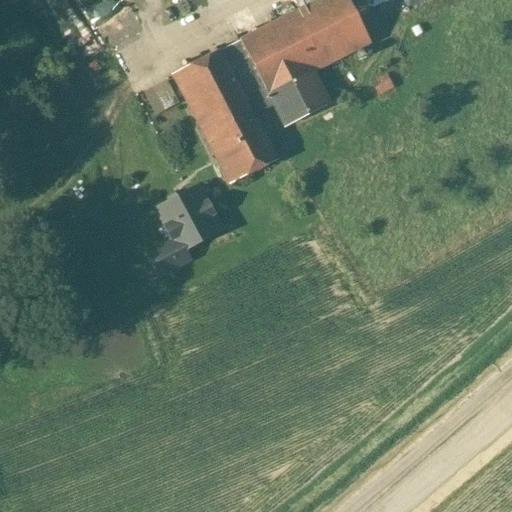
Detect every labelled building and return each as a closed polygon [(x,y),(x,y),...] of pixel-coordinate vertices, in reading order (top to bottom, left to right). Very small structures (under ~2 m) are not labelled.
[(348,0),(318,0),(220,49),(256,114),(275,106),(284,127),(331,102),(314,70),(367,42),(348,0)] [(276,158),(256,114),(220,49),(171,74),(228,184),(276,158)] [(386,74),(370,83),(378,97),(394,89),(386,74)] [(168,77),(145,92),(159,114),(182,99),(168,77)] [(151,210),(166,240),(143,251),(157,279),(193,260),(188,252),(224,233),(199,185),(151,210)]
